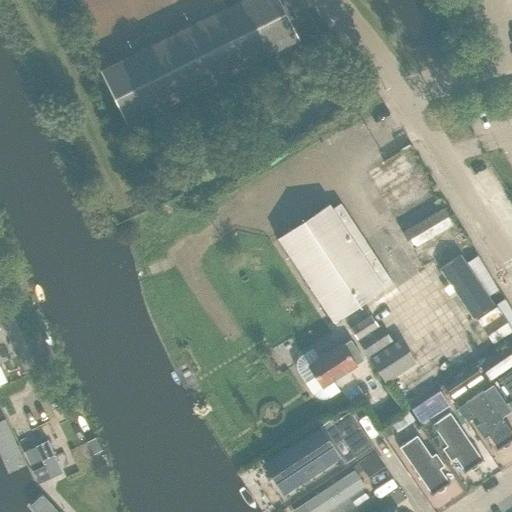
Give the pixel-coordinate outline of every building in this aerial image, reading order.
[(221,0),(226,9),(100,72),(127,125),(298,39),(278,0),(221,0)] [(421,266),(465,243),(413,146),(369,170),(421,266)] [(340,201),(278,243),(336,330),(399,288),(340,201)] [(349,327),(386,383),(417,363),(400,339),(395,343),(373,311),(349,327)] [(511,338),(477,363),(489,380),(511,363),(511,338)] [(363,360),(350,340),(342,346),(340,344),(308,366),(315,376),(305,383),(312,394),(313,395),(315,397),(316,398),(318,399),(319,399),(321,399),(323,399),(324,399),(326,398),(328,398),(339,390),(332,381),(355,365),(363,360)] [(444,386),(450,395),(481,374),(475,365),(444,386)] [(511,366),(499,375),(511,394),(511,396),(508,398),(511,403),(511,366)] [(488,433),(497,448),(511,437),(511,431),(483,388),(465,400),(479,421),(475,424),(483,436),(488,433)] [(439,391),(418,405),(427,419),(448,406),(439,391)] [(420,424),(427,419),(418,405),(410,410),(420,424)] [(456,456),(465,471),(483,459),(451,411),(433,423),(447,444),(443,447),(451,459),(456,456)] [(372,445),(349,412),(332,423),(354,457),(372,445)] [(0,454),(8,474),(28,465),(8,419),(0,422),(0,454)] [(325,427),(266,463),(282,490),(341,453),(325,427)] [(400,445),(432,493),(450,481),(439,466),(443,463),(435,451),(431,454),(417,433),(400,445)] [(42,463),(54,457),(53,455),(62,451),(56,439),(48,443),(47,441),(35,447),(42,463)] [(377,476),(387,470),(375,451),(365,457),(377,476)] [(54,457),(42,463),(50,478),(62,473),(54,457)] [(347,495),(365,483),(354,467),(301,503),(307,511),(321,511),(327,509),(328,511),(341,511),(353,504),(347,495)] [(31,511),(57,511),(42,495),(28,508),(31,511)] [(400,511),(393,501),(375,511),(400,511)]
